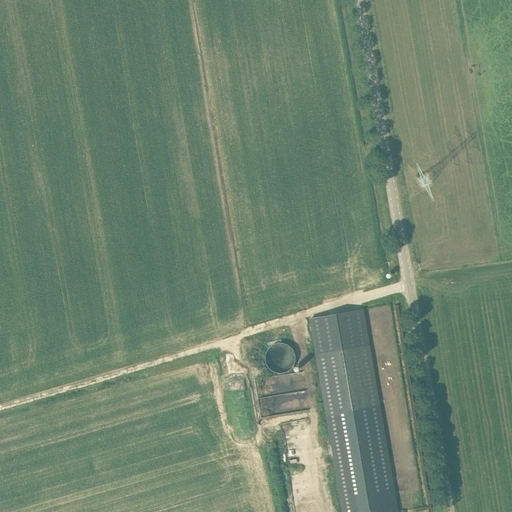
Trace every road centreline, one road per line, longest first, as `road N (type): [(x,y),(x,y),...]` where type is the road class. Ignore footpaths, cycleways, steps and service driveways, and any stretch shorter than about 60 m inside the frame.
road 1 (unclassified): [(449,511),(359,0)]
road 2 (track): [(239,338),(0,407)]
